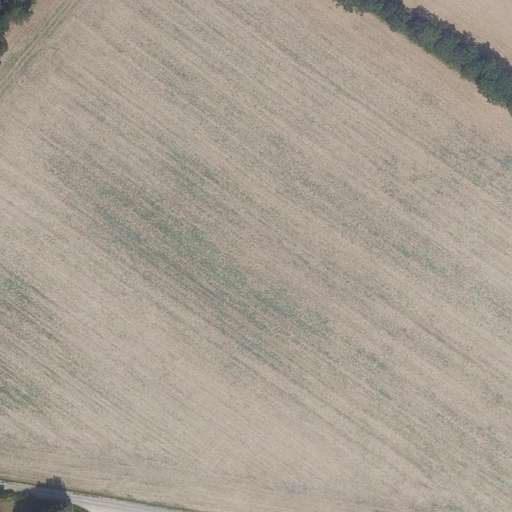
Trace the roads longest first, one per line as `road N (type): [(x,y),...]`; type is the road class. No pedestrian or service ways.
road 1 (unclassified): [(169,511),(0,483)]
road 2 (track): [(378,0),(511,93)]
